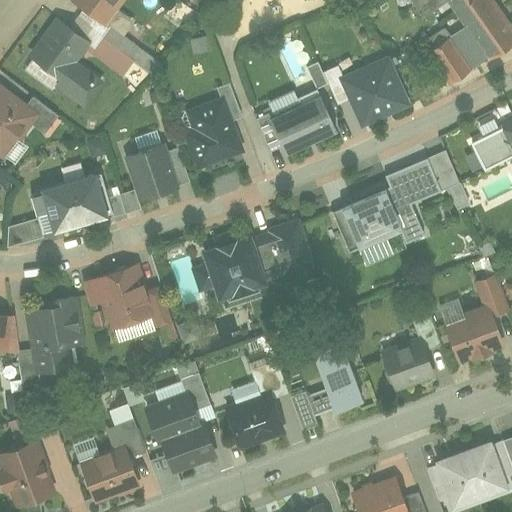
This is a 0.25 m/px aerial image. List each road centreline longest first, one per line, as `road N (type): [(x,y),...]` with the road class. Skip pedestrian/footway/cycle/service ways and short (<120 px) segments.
road 1 (residential): [(0,264),(66,257),(235,205),(511,81)]
road 2 (residential): [(166,511),(454,403),(481,405),(511,392)]
